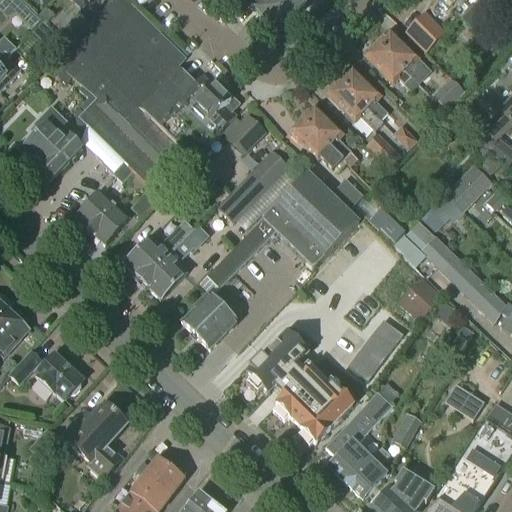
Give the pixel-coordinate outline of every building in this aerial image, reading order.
[(7,20),(25,10),(15,0),(0,0),(0,23),(5,18),(7,20)] [(189,105),(162,79),(181,58),(122,0),(114,0),(64,51),(74,61),(55,79),(65,89),(71,82),(92,104),(81,114),(154,183),(138,203),(150,214),(166,196),(165,195),(194,166),(193,165),(182,154),(162,134),(189,105)] [(86,2),(87,0),(68,0),(81,13),(89,5),(86,2)] [(263,0),(262,2),(263,3),(254,11),(257,14),(257,17),(261,21),(263,20),(267,24),(289,0),(263,0)] [(289,0),(267,24),(269,26),(269,28),(273,32),(275,32),(278,35),(286,26),(287,27),(295,19),(294,18),(295,17),(298,17),(302,13),(302,11),(304,8),(302,6),(307,0),(289,0)] [(511,32),(511,0),(493,0),(487,7),(511,32)] [(476,37),(488,25),(472,9),(460,21),(476,37)] [(46,12),(38,20),(45,27),(53,19),(46,12)] [(71,44),(88,26),(78,15),(60,33),(71,44)] [(416,25),(405,36),(425,56),(444,36),(424,17),(416,25)] [(41,44),(51,34),(42,25),(32,35),(41,44)] [(379,46),(377,49),(416,89),(424,81),(410,68),(415,64),(405,54),(406,53),(399,46),(398,47),(388,37),(385,40),(383,40),(379,44),(379,46)] [(0,43),(0,61),(6,55),(9,59),(16,53),(3,41),(0,43)] [(371,52),(367,56),(368,58),(365,61),(375,70),(373,71),(381,79),(382,78),(392,87),(395,83),(409,96),(416,89),(377,49),(374,52),(371,52)] [(0,95),(20,75),(7,62),(9,59),(6,55),(0,61),(0,95)] [(343,83),(339,88),(379,127),(386,119),(373,107),(377,102),(367,93),(369,91),(361,84),(359,86),(350,76),(348,78),(346,77),(343,81),(343,83)] [(445,117),(464,97),(448,81),(430,100),(433,103),(432,104),(445,117)] [(162,134),(182,154),(193,165),(222,135),(221,134),(235,120),(231,116),(236,111),(230,105),(211,87),(192,107),(189,105),(162,134)] [(334,89),(331,93),(331,95),(329,98),(338,107),(336,108),(344,116),(346,114),(355,125),(358,122),(371,135),(379,127),(339,88),(337,89),(334,89)] [(500,140),(505,135),(504,135),(511,126),(511,97),(498,112),(506,120),(488,138),(495,144),(499,139),(500,140)] [(437,125),(445,117),(432,104),(424,112),(437,125)] [(49,186),(82,152),(71,142),(76,137),(51,112),(35,129),(40,133),(23,151),(41,168),(36,173),(49,186)] [(305,122),(302,125),(345,168),(346,167),(350,170),(356,164),(348,157),(335,144),(339,140),(329,131),(331,129),(323,122),(322,123),(313,114),(311,116),(308,116),(305,119),(305,122)] [(242,161),(265,136),(246,118),(223,143),(242,161)] [(297,127),(293,131),(293,134),(291,136),(300,145),(299,146),(306,154),(308,153),(318,162),(320,160),(333,172),(335,171),(338,174),(345,168),(302,125),(299,127),(297,127)] [(409,155),(418,146),(401,130),(393,139),(409,155)] [(388,173),(400,161),(377,138),(365,150),(388,173)] [(511,164),(511,154),(499,143),(489,156),(507,171),(511,164)] [(233,228),(288,171),(271,154),(216,211),(233,228)] [(479,172),(488,180),(497,170),(488,162),(479,172)] [(124,166),(112,178),(121,187),(133,174),(124,166)] [(463,217),(492,188),(473,170),(445,199),(463,217)] [(272,235),(313,273),(357,224),(347,216),(353,210),(336,193),(329,199),(304,176),(209,282),(220,292),(272,235)] [(353,210),(362,200),(345,183),(336,193),(353,210)] [(105,249),(129,223),(99,195),(75,222),(105,249)] [(505,203),(497,195),(485,206),(494,214),(505,203)] [(367,207),(363,202),(355,211),(377,233),(379,231),(394,246),(404,236),(372,203),(367,207)] [(143,223),(150,214),(138,203),(130,212),(143,223)] [(501,217),(511,226),(511,205),(501,217)] [(425,231),(441,215),(435,210),(420,225),(425,231)] [(142,286),(177,250),(193,234),(184,225),(159,251),(150,242),(124,267),(142,286)] [(160,304),(186,278),(176,268),(206,238),(198,229),(193,234),(177,250),(142,286),(160,304)] [(494,327),(505,311),(434,242),(425,253),(435,270),(494,327)] [(419,325),(441,301),(419,281),(398,305),(419,325)] [(0,325),(14,310),(0,296),(0,325)] [(210,353),(223,341),(238,326),(209,297),(182,325),(210,353)] [(441,306),(431,318),(439,325),(449,313),(441,306)] [(0,359),(2,362),(27,335),(20,328),(26,321),(14,310),(0,325),(0,359)] [(383,323),(347,371),(367,386),(403,338),(383,323)] [(461,328),(455,337),(466,345),(472,335),(461,328)] [(249,373),(245,377),(250,382),(245,388),(257,399),(262,394),(267,399),(273,393),(282,402),(275,408),(277,410),(272,414),(284,425),(288,421),(289,423),(290,422),(301,432),(300,433),(302,434),(297,439),(309,450),(313,446),(315,447),(330,432),(329,432),(352,409),(338,394),(336,396),(330,390),(326,394),(307,376),(301,381),(293,373),(297,368),(308,357),(286,335),(261,361),(260,360),(248,372),(249,373)] [(41,365),(30,355),(8,379),(19,389),(32,375),(40,365),(41,365)] [(83,384),(54,357),(34,379),(63,405),(83,384)] [(455,388),(449,397),(478,415),(484,406),(455,388)] [(392,411),(377,396),(345,431),(360,445),(392,411)] [(125,429),(103,409),(90,422),(83,416),(61,440),(89,466),(87,468),(102,482),(120,463),(106,450),(125,429)] [(405,454),(421,426),(406,418),(390,445),(405,454)] [(477,511),(511,459),(511,442),(484,424),(481,429),(481,428),(474,438),(475,439),(432,506),(434,509),(430,511),(477,511)] [(0,477),(3,460),(0,459),(0,450),(1,447),(3,447),(6,443),(8,432),(0,430),(0,477)] [(43,466),(61,447),(46,433),(28,452),(43,466)] [(345,487),(369,462),(352,445),(328,469),(345,487)] [(378,470),(389,459),(381,451),(369,462),(345,487),(362,503),(386,478),(378,470)] [(150,511),(160,511),(184,483),(156,462),(130,496),(150,511)] [(392,487),(369,511),(418,511),(423,505),(425,506),(434,493),(402,473),(393,486),(396,488),(394,490),(392,487)] [(200,497),(199,496),(185,511),(206,511),(212,506),(210,505),(212,501),(204,494),(200,497)] [(150,511),(130,496),(117,511),(150,511)]
